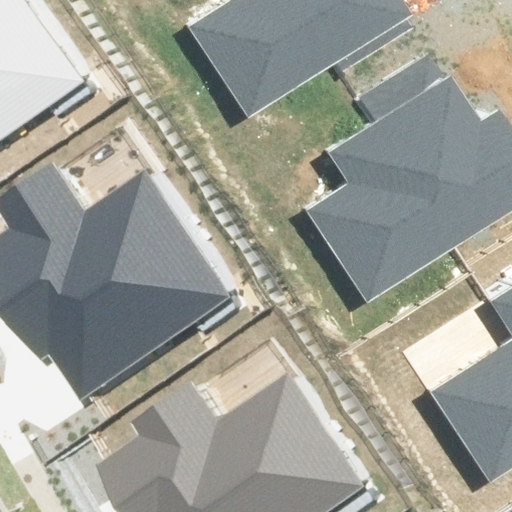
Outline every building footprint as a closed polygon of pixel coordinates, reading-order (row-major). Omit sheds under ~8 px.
[(40,0),(0,0),(0,139),(49,107),(55,116),(99,87),(40,0)] [(212,0),(165,32),(219,112),(322,44),(338,69),(384,38),(358,0),(212,0)] [(408,81),(302,152),(325,187),(289,212),(344,293),(511,180),(511,176),(490,144),(479,151),(458,121),(442,132),(408,81)] [(58,168),(9,201),(34,239),(0,261),(0,280),(45,347),(55,340),(82,380),(180,314),(187,324),(230,295),(154,181),(94,221),(58,168)] [(511,275),(466,307),(487,339),(407,393),(463,475),(511,441),(511,275)] [(154,435),(106,467),(136,511),(328,511),(365,488),(291,379),(220,427),(192,386),(143,419),(154,435)]
